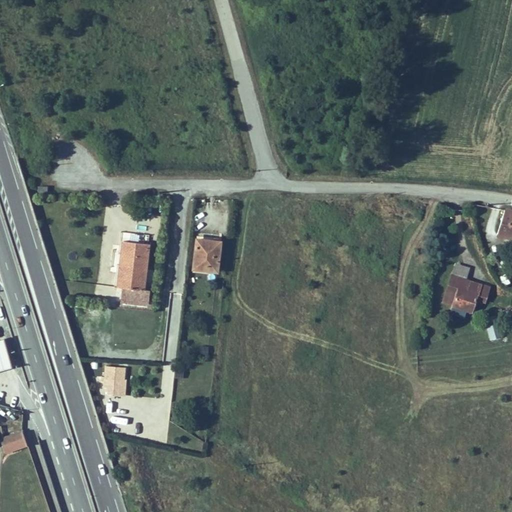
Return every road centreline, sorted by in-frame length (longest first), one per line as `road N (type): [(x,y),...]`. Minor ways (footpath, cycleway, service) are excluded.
road 1 (trunk): [(111,511),(0,141)]
road 2 (trunk): [(0,235),(84,511)]
road 3 (unclassified): [(273,185),(511,200)]
road 4 (unclassified): [(222,0),(273,185)]
road 5 (unclassified): [(87,177),(273,185)]
